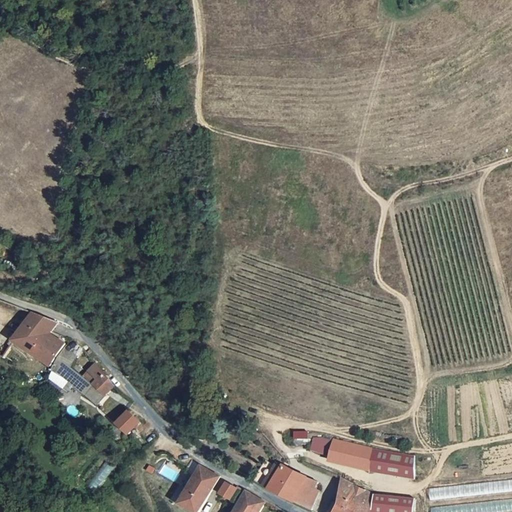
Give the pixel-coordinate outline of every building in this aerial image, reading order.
[(33,309),(26,320),(49,334),(49,337),(56,340),(59,329),(61,319),(33,309)] [(63,347),(72,337),(59,329),(56,340),(49,337),(49,334),(26,320),(25,321),(17,340),(48,364),(42,371),(49,374),(59,356),(63,347)] [(68,379),(87,394),(94,384),(96,383),(109,394),(117,386),(117,385),(105,372),(98,364),(87,378),(73,368),(74,365),(78,356),(63,347),(59,356),(53,369),(68,379)] [(109,394),(96,383),(94,384),(87,394),(89,397),(100,404),(109,394)] [(131,411),(119,423),(131,434),(142,422),(131,411)] [(367,469),(371,446),(331,438),(327,460),(367,469)] [(418,454),(371,446),(367,469),(413,477),(418,454)] [(318,482),(282,465),(269,488),(296,501),(308,484),(315,489),(318,482)] [(201,511),(209,496),(218,476),(200,467),(181,505),(191,511),(201,511)] [(238,497),(242,489),(218,476),(209,496),(234,511),(235,511),(241,511),(246,503),(238,497)] [(372,511),(372,494),(341,479),(340,503),(334,511),(372,511)] [(430,500),(511,490),(511,479),(429,488),(430,500)] [(311,501),(315,489),(308,484),(296,501),(314,511),(318,505),(311,501)] [(261,511),(266,502),(243,489),(242,489),(238,497),(246,503),(241,511),(235,511),(234,511),(233,511),(261,511)] [(415,511),(415,498),(372,494),(372,511),(415,511)] [(431,511),(494,511),(511,510),(511,499),(431,508),(431,511)] [(334,511),(340,503),(335,501),(328,511),(334,511)]
